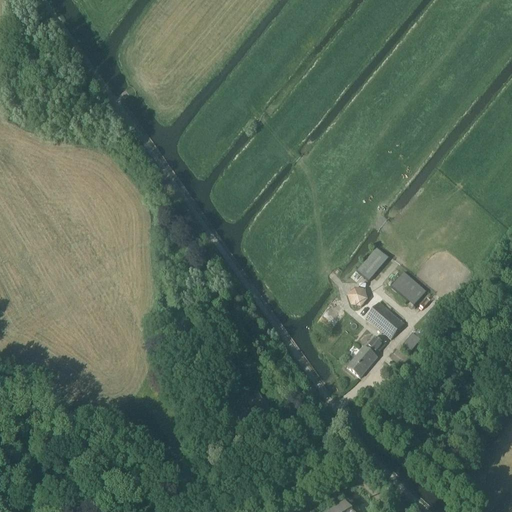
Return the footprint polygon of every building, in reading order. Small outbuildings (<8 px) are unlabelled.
[(377,250),(357,273),(369,283),(389,260),(377,250)] [(403,274),(391,289),(414,308),(426,294),(403,274)] [(367,301),(364,292),(354,290),(348,298),(351,307),(361,309),(367,301)] [(425,318),(432,324),(446,308),(439,302),(425,318)] [(379,304),(365,320),(391,341),(404,326),(379,304)] [(364,348),(347,369),(360,380),(377,359),(375,357),(384,346),(375,338),(365,349),(364,348)] [(249,419),(248,425),(247,426),(249,430),(270,417),(256,393),(235,406),(237,409),(245,411),(249,419)] [(345,502),(328,511),(349,511),(352,510),(345,502)]
